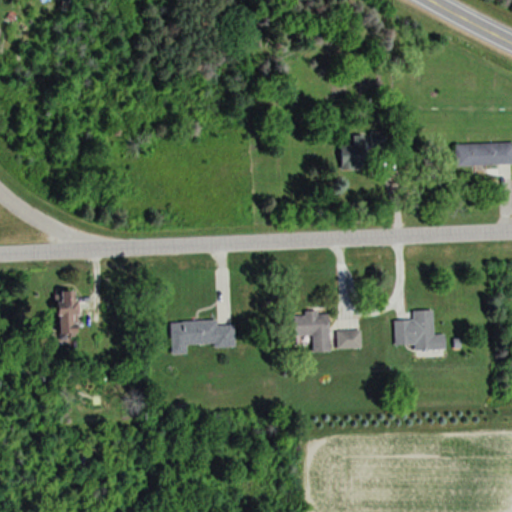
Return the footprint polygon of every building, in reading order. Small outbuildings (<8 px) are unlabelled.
[(511,143),(453,144),(454,166),(511,164),(511,143)] [(339,146),(342,167),(359,165),(356,144),(339,146)] [(75,334),(73,291),(57,292),(58,303),(55,303),(56,335),(75,334)] [(412,350),(443,349),(443,334),(431,335),(431,311),(410,311),(411,320),(391,320),(392,346),(412,345),(412,350)] [(310,353),(327,353),(327,313),(291,313),(291,336),(309,336),(310,353)] [(168,322),(168,355),(185,355),(185,347),(231,346),(231,320),(168,322)] [(334,331),(334,349),(358,349),(358,331),(334,331)]
